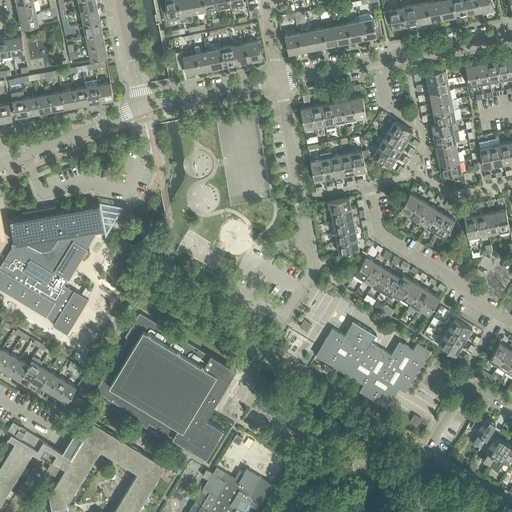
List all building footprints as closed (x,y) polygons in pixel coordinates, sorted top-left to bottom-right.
[(78,0),(81,11),(97,8),(95,0),(78,0)] [(165,0),(169,17),(181,15),(177,0),(165,0)] [(177,0),(181,15),(194,12),(191,0),(177,0)] [(191,0),(194,12),(206,10),(203,0),(191,0)] [(203,0),(206,10),(218,7),(216,0),(203,0)] [(438,0),(437,0),(427,2),(430,22),(437,21),(437,19),(442,18),(438,0)] [(451,0),(438,0),(442,18),(449,17),(449,18),(455,17),(451,0)] [(464,0),(451,0),(455,17),(461,16),(461,14),(467,13),(464,0)] [(477,0),(464,0),(467,13),(474,12),(474,13),(480,12),(477,0)] [(491,0),(477,0),(480,12),(486,11),(485,9),(493,8),(491,0)] [(17,4),(20,16),(36,13),(34,1),(17,4)] [(427,2),(414,5),(417,23),(425,21),(425,23),(430,22),(427,2)] [(414,5),(402,7),(406,27),(412,26),(412,24),(417,23),(414,5)] [(400,28),(406,27),(402,7),(389,10),(392,28),(399,26),(400,28)] [(81,11),(83,24),(100,20),(97,8),(81,11)] [(294,13),(295,17),(297,23),(305,22),(303,11),(294,13)] [(39,25),(36,13),(20,16),(22,28),(39,25)] [(359,15),(360,20),(364,38),(370,37),(370,39),(376,38),(372,15),(371,14),(368,13),(359,15)] [(83,24),(86,36),(102,32),(100,20),(83,24)] [(360,20),(348,22),(352,43),(358,41),(357,40),(364,38),(360,20)] [(348,22),(335,25),(339,43),(345,42),(346,44),(352,43),(348,22)] [(242,25),(243,29),(243,33),(252,32),(250,23),(242,25)] [(335,25),(323,27),(327,47),(333,46),(332,45),(339,43),(335,25)] [(323,27),(311,30),(315,48),(320,47),(321,49),(327,47),(323,27)] [(311,30),(298,32),(302,52),(308,51),(308,50),(315,48),(311,30)] [(86,36),(88,48),(105,44),(102,32),(86,36)] [(296,53),(302,52),(298,32),(285,35),(289,53),(296,52),(296,53)] [(22,35),(9,37),(12,54),(20,53),(21,60),(26,59),(25,52),(22,35)] [(9,37),(0,39),(0,56),(12,54),(9,37)] [(258,40),(245,43),(249,63),(255,62),(255,60),(262,59),(258,40)] [(245,43),(233,45),(237,64),(243,63),(243,64),(249,63),(245,43)] [(107,57),(105,44),(88,48),(91,60),(107,57)] [(233,45),(220,48),(224,68),(231,67),(230,65),(237,64),(233,45)] [(194,46),(196,53),(200,73),(206,72),(205,70),(212,68),(208,50),(200,52),(199,47),(197,46),(194,46)] [(220,48),(208,50),(212,68),(218,67),(219,69),(224,68),(220,48)] [(194,74),(200,73),(196,53),(184,55),(183,51),(175,52),(179,69),(186,68),(187,73),(194,72),(194,74)] [(506,57),(496,59),(500,78),(510,76),(506,57)] [(496,59),(486,61),(489,80),(492,79),(492,82),(500,81),(500,78),(496,59)] [(486,61),(475,63),(479,82),(489,80),(486,61)] [(465,65),(467,75),(469,84),(479,82),(475,63),(465,65)] [(425,72),(427,82),(447,78),(445,68),(425,72)] [(427,82),(429,92),(449,88),(447,78),(427,82)] [(110,82),(98,84),(101,101),(113,99),(110,82)] [(98,84),(86,87),(89,103),(101,101),(98,84)] [(86,87),(73,89),(77,106),(89,103),(86,87)] [(429,92),(431,103),(451,99),(449,88),(429,92)] [(73,89),(61,91),(64,108),(77,106),(73,89)] [(61,91),(49,94),(52,110),(64,108),(61,91)] [(49,94),(37,96),(40,113),(52,110),(49,94)] [(361,95),(351,97),(355,117),(365,116),(361,95)] [(37,96),(25,98),(28,115),(40,113),(37,96)] [(351,97),(341,99),(345,120),(355,117),(351,97)] [(15,117),(28,115),(25,98),(12,100),(15,117)] [(433,113),(454,109),(458,108),(456,98),(451,99),(431,103),(433,113)] [(341,99),(330,102),(334,122),(345,120),(341,99)] [(330,102),(320,103),(324,124),(325,129),(335,127),(334,122),(330,102)] [(9,103),(0,104),(0,121),(12,120),(9,103)] [(320,103),(310,106),(314,126),(324,124),(320,103)] [(304,128),(314,126),(310,106),(300,108),(304,128)] [(433,113),(435,123),(451,120),(456,119),(454,109),(433,113)] [(395,120),(389,130),(406,140),(412,130),(395,120)] [(431,124),(433,134),(453,130),(451,120),(435,123),(431,124)] [(389,130),(383,138),(401,149),(406,140),(389,130)] [(435,144),(455,140),(459,140),(457,130),(453,130),(433,134),(435,144)] [(383,138),(378,147),(395,157),(401,149),(383,138)] [(435,144),(437,155),(457,151),(455,140),(435,144)] [(511,152),(510,141),(500,143),(504,163),(511,161),(511,152)] [(500,143),(489,145),(493,165),(504,163),(500,143)] [(479,148),(481,157),(483,167),(493,165),(489,145),(479,148)] [(390,167),(395,157),(378,147),(373,156),(390,167)] [(361,150),(351,152),(355,172),(365,170),(361,150)] [(437,155),(439,165),(459,161),(457,151),(437,155)] [(351,152),(341,154),(345,174),(355,172),(351,152)] [(341,154),(331,156),(334,176),(345,174),(341,154)] [(331,156),(320,158),(324,178),(334,176),(331,156)] [(314,180),(324,178),(320,158),(310,160),(314,180)] [(461,160),(459,161),(439,165),(441,175),(463,171),(461,160)] [(399,209),(408,214),(419,197),(410,191),(399,209)] [(328,201),(330,211),(350,207),(348,197),(328,201)] [(408,214),(417,220),(428,202),(419,197),(408,214)] [(417,220),(426,225),(437,208),(428,202),(417,220)] [(81,294),(74,289),(72,294),(68,292),(70,288),(64,285),(68,278),(69,279),(70,276),(86,248),(87,249),(87,248),(86,248),(95,233),(109,231),(108,226),(104,227),(102,218),(100,204),(57,211),(56,206),(23,212),(24,217),(10,220),(14,241),(10,242),(11,248),(5,259),(14,264),(9,273),(0,268),(0,286),(46,314),(46,315),(47,315),(55,320),(53,324),(67,333),(70,329),(69,329),(85,302),(86,302),(89,298),(87,297),(81,294)] [(330,211),(332,222),(352,218),(350,207),(330,211)] [(426,225),(434,231),(445,213),(437,208),(426,225)] [(504,209),(494,211),(497,231),(508,229),(504,209)] [(494,211),(484,213),(488,233),(497,231),(494,211)] [(454,219),(445,213),(434,231),(444,237),(454,219)] [(484,213),(474,215),(477,235),(488,233),(484,213)] [(467,237),(477,235),(474,215),(463,217),(467,237)] [(332,222),(334,232),(354,228),(352,218),(332,222)] [(334,232),(336,242),(356,238),(354,228),(334,232)] [(358,248),(356,238),(336,242),(338,252),(358,248)] [(354,273),(363,279),(374,261),(365,255),(365,256),(354,273)] [(363,279),(372,284),(383,266),(374,261),(363,279)] [(372,284),(381,289),(392,272),(383,266),(372,284)] [(390,295),(392,292),(391,291),(400,277),(392,272),(381,289),(390,295)] [(391,291),(392,292),(400,297),(411,279),(402,273),(400,277),(391,291)] [(400,297),(409,302),(420,284),(411,279),(400,297)] [(409,302),(418,308),(429,290),(420,284),(409,302)] [(86,287),(81,294),(87,297),(91,290),(86,287)] [(438,296),(429,290),(418,308),(427,314),(438,296)] [(118,352),(95,390),(139,417),(137,420),(147,426),(149,423),(206,457),(223,429),(218,426),(206,418),(227,384),(229,381),(236,369),(211,353),(210,354),(207,352),(139,311),(125,335),(127,336),(118,352)] [(445,323),(449,325),(466,336),(472,327),(451,314),(445,323)] [(307,331),(312,323),(304,319),(300,326),(307,331)] [(325,337),(316,352),(315,354),(363,383),(359,390),(387,407),(395,394),(391,392),(396,386),(405,391),(429,350),(430,351),(431,349),(417,341),(412,349),(405,346),(406,344),(399,340),(391,353),(371,341),(376,334),(376,335),(376,334),(352,319),(352,320),(353,321),(344,334),(332,327),(327,334),(330,336),(328,339),(325,337)] [(449,325),(443,334),(461,345),(466,336),(449,325)] [(455,354),(461,345),(443,334),(438,343),(455,354)] [(488,359),(497,365),(508,347),(499,341),(492,352),(488,359)] [(0,350),(0,367),(1,368),(11,353),(2,347),(0,350)] [(497,365),(506,370),(511,360),(511,349),(508,347),(497,365)] [(76,352),(73,356),(83,362),(86,357),(76,351),(76,352)] [(1,368),(11,374),(20,359),(11,353),(1,368)] [(23,374),(31,379),(40,364),(31,358),(28,364),(22,374),(23,374)] [(19,380),(23,374),(22,374),(28,364),(20,359),(11,374),(19,380)] [(31,379),(40,385),(49,369),(40,364),(31,379)] [(40,385),(49,390),(58,375),(49,369),(40,385)] [(49,390),(58,396),(67,381),(58,375),(49,390)] [(76,386),(67,381),(58,396),(67,401),(76,386)] [(409,421),(413,423),(417,426),(421,418),(414,413),(409,421)] [(473,442),(480,447),(489,432),(495,422),(480,413),(470,428),(478,433),(473,442)] [(33,452),(38,455),(44,445),(46,442),(26,430),(24,432),(18,429),(20,426),(12,421),(6,431),(11,433),(5,443),(11,447),(0,465),(0,503),(32,452),(33,453),(33,452)] [(46,442),(44,445),(50,449),(57,453),(46,470),(59,478),(49,494),(52,511),(68,511),(67,503),(66,502),(68,498),(70,499),(100,449),(138,472),(112,511),(136,511),(165,465),(94,421),(88,430),(83,427),(79,435),(74,432),(68,442),(66,441),(62,447),(64,448),(62,451),(52,446),(46,442)] [(483,460),(490,465),(505,441),(489,432),(480,447),(488,452),(483,460)] [(238,445),(242,438),(236,434),(231,441),(238,445)] [(503,460),(511,465),(511,462),(511,445),(505,441),(490,465),(498,469),(503,460)] [(472,461),(469,466),(474,470),(478,464),(472,461)] [(244,511),(243,511),(247,504),(253,507),(257,509),(272,484),(265,479),(246,468),(243,472),(240,469),(235,477),(231,474),(230,475),(216,467),(213,473),(210,471),(206,469),(202,475),(208,479),(203,487),(201,490),(187,511),(244,511)]
